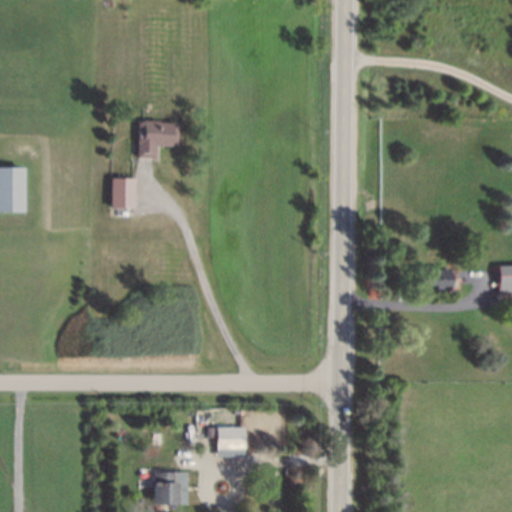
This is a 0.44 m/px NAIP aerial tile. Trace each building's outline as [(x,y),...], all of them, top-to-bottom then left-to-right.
[(135,158),(137,122),(177,124),(176,146),(155,145),(155,160),(135,158)] [(0,168),(21,168),(21,212),(0,211),(0,168)] [(133,178),(110,177),(109,207),(133,207),(133,178)] [(496,264),(511,264),(511,285),(511,286),(511,292),(496,292),(496,264)] [(414,269),(416,289),(447,288),(446,269),(414,269)] [(214,428),(245,428),(245,450),(213,450),(214,428)] [(176,472),(176,507),(151,507),(151,472),(176,472)]
